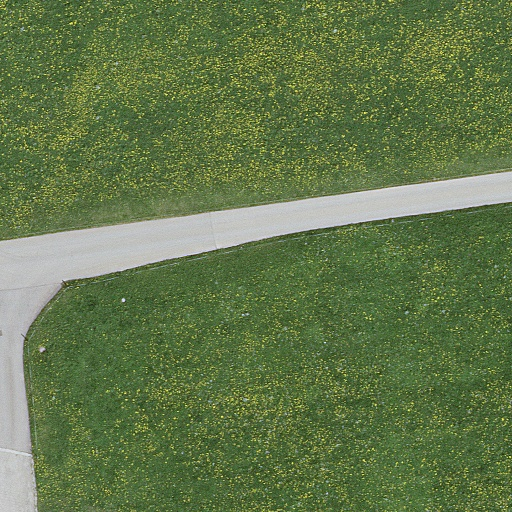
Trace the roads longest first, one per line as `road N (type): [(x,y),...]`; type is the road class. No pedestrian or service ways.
road 1 (unclassified): [(511,198),(0,272)]
road 2 (track): [(0,336),(10,501),(0,501)]
